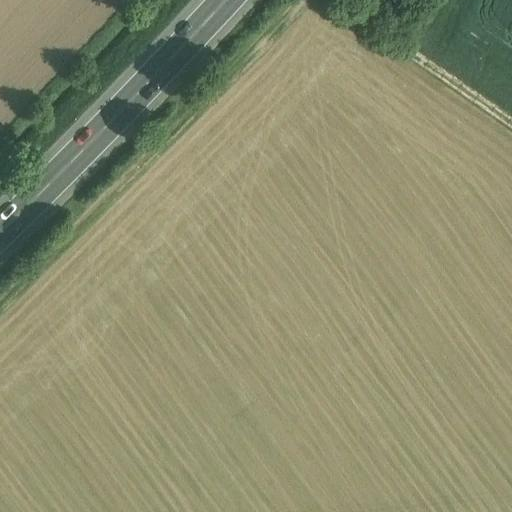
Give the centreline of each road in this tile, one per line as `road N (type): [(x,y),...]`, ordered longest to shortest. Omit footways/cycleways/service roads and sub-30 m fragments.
road 1 (track): [(0,299),(301,0)]
road 2 (primary): [(222,0),(0,232)]
road 3 (track): [(334,0),(511,125)]
